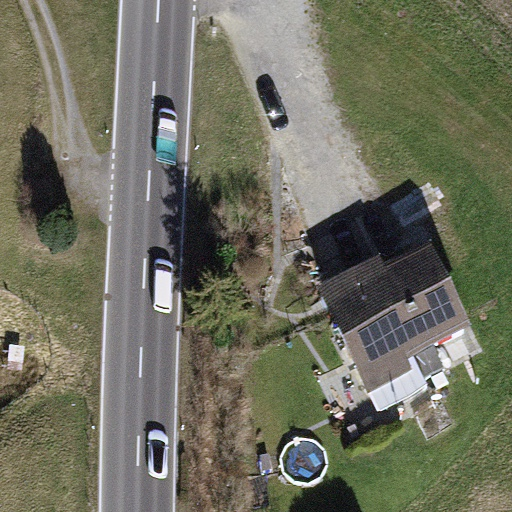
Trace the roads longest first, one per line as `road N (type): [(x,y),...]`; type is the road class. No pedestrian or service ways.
road 1 (secondary): [(141,511),(159,0)]
road 2 (track): [(150,187),(87,181),(39,0)]
